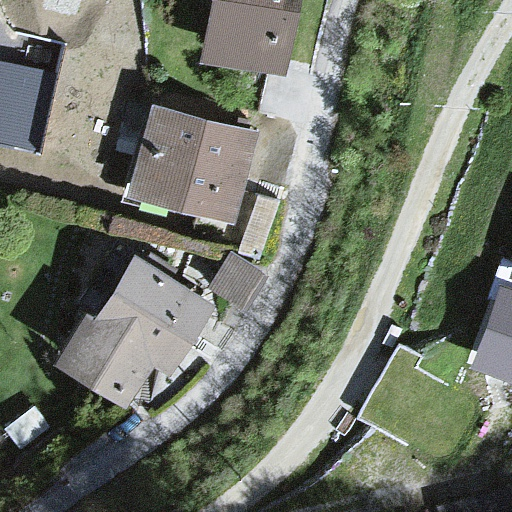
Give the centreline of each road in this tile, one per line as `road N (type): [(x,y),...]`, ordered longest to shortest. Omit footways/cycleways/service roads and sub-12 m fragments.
road 1 (residential): [(347,0),(326,55),(271,298),(176,415),(35,511)]
road 2 (residential): [(511,32),(424,179),(390,274),(311,418),(277,464),(183,511)]
